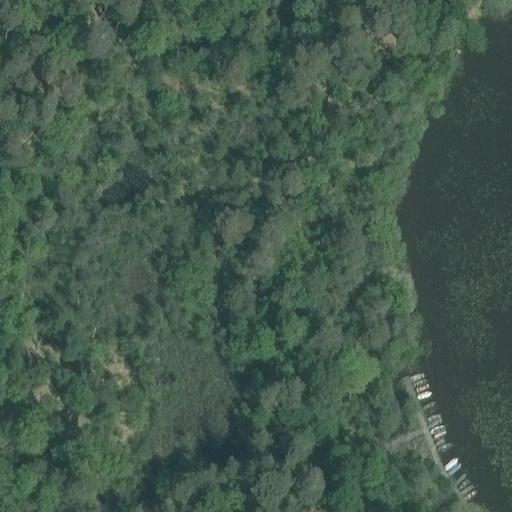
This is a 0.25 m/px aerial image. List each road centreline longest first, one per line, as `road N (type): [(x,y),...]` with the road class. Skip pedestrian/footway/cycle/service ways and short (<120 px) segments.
road 1 (track): [(367,0),(252,280),(274,399),(314,511)]
road 2 (unknown): [(0,156),(97,55),(124,0)]
